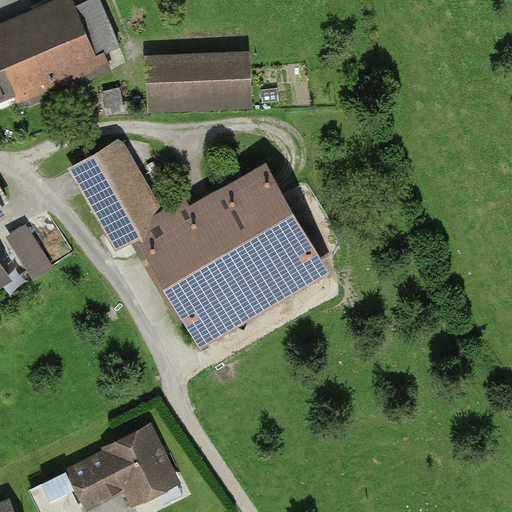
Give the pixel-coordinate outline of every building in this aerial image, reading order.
[(90,0),(79,5),(76,0),(60,0),(0,25),(0,102),(18,95),(24,109),(114,71),(110,61),(127,54),(103,0),(90,0)] [(252,51),(149,55),(151,112),(254,108),(252,51)] [(139,240),(204,348),(335,270),(269,159),(194,204),(189,195),(168,208),(124,136),(70,168),(120,251),(139,240)] [(0,221),(14,214),(0,189),(0,221)] [(9,234),(36,278),(57,266),(29,221),(9,234)] [(0,241),(0,287),(20,276),(0,241)] [(186,484),(155,423),(104,448),(106,452),(72,470),(92,510),(127,492),(135,510),(186,484)] [(73,511),(80,509),(63,474),(32,490),(42,511),(73,511)] [(0,511),(19,511),(13,499),(0,505),(0,511)]
